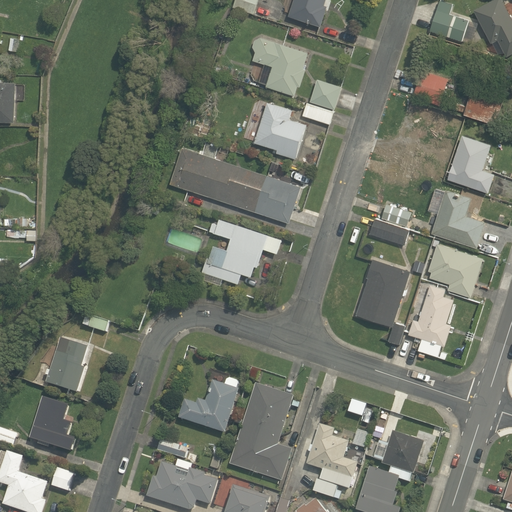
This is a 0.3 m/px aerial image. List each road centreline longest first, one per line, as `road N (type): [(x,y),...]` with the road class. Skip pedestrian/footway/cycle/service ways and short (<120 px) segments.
road 1 (residential): [(295,343),(405,0)]
road 2 (residential): [(295,343),(195,313),(173,318),(157,335),(99,511)]
road 3 (residential): [(483,408),(295,343)]
